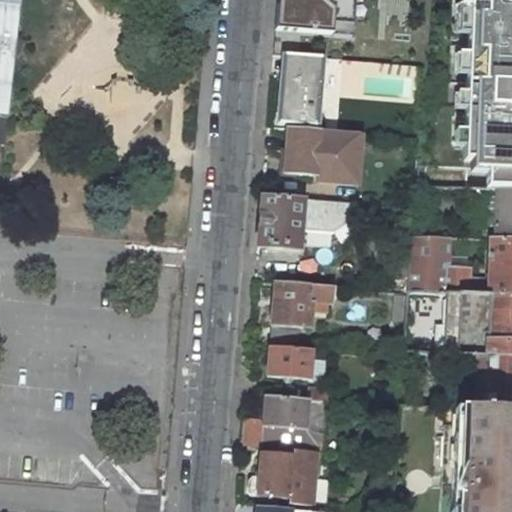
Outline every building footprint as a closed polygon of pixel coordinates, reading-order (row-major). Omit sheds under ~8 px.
[(20,0),(0,0),(0,116),(8,117),(20,0)] [(276,0),(274,33),(330,36),(331,27),(350,28),(351,20),(352,0),(276,0)] [(364,0),(352,0),(351,20),(363,21),(364,0)] [(511,0),(469,0),(468,41),(465,114),(462,163),(501,165),(511,165),(511,0)] [(277,123),(283,123),(288,56),(283,56),(277,123)] [(283,123),(317,126),(323,59),(288,56),(283,123)] [(357,185),(361,136),(287,129),(285,151),(295,152),(293,175),(315,177),(315,181),(357,185)] [(283,174),(293,175),(295,152),(285,151),(283,174)] [(511,165),(501,165),(500,192),(511,191),(511,165)] [(511,191),(500,192),(482,191),(482,196),(496,196),(495,240),(511,240),(511,191)] [(350,222),(351,205),(261,197),(257,248),(298,251),(300,231),(333,234),(350,222)] [(435,238),(435,227),(413,226),(412,238),(435,238)] [(469,280),(470,268),(448,267),(449,239),(435,238),(412,238),(408,292),(511,296),(511,240),(495,240),(489,240),(488,274),(486,274),(486,280),(469,280)] [(333,304),(335,289),(274,284),(271,326),(300,328),(309,329),(311,312),(311,306),(309,306),(309,304),(306,303),(306,302),(329,303),(333,304)] [(511,296),(408,292),(405,292),(401,355),(459,358),(476,359),(511,359),(511,296)] [(392,321),(402,322),(404,297),(394,296),(392,321)] [(328,313),(329,303),(306,302),(306,303),(309,304),(309,306),(311,306),(311,312),(328,313)] [(298,344),(300,328),(271,326),(269,342),(298,344)] [(311,361),(311,351),(269,348),(266,378),(309,381),(311,361)] [(468,381),(475,381),(476,359),(459,358),(459,363),(469,364),(468,381)] [(511,359),(476,359),(475,381),(474,395),(473,412),(511,414),(511,359)] [(321,382),(324,379),(326,363),(311,361),(309,381),(321,382)] [(329,402),(330,390),(308,389),(307,401),(308,401),(329,402)] [(463,412),(473,412),(474,395),(464,395),(463,412)] [(308,401),(307,401),(264,398),(262,422),(242,421),(240,447),(292,451),(321,454),(322,454),(323,435),(305,430),(308,402),(308,401)] [(412,409),(413,400),(398,399),(397,408),(412,409)] [(305,430),(323,435),(326,403),(308,402),(305,430)] [(511,414),(473,412),(463,412),(453,411),(452,426),(442,426),(439,511),(511,511),(511,501),(491,501),(492,488),(496,488),(501,486),(507,483),(511,479),(511,414)] [(385,459),(393,460),(395,438),(387,437),(385,459)] [(319,477),(321,454),(292,451),(291,458),(260,455),(258,479),(251,478),(248,482),(247,492),(249,496),(288,500),(287,505),(311,507),(314,476),(319,477)] [(381,476),(392,476),(393,460),(385,459),(383,459),(381,476)] [(491,501),(511,501),(511,479),(507,483),(501,486),(496,488),(492,488),(491,501)] [(378,511),(389,511),(391,487),(380,487),(378,511)]
